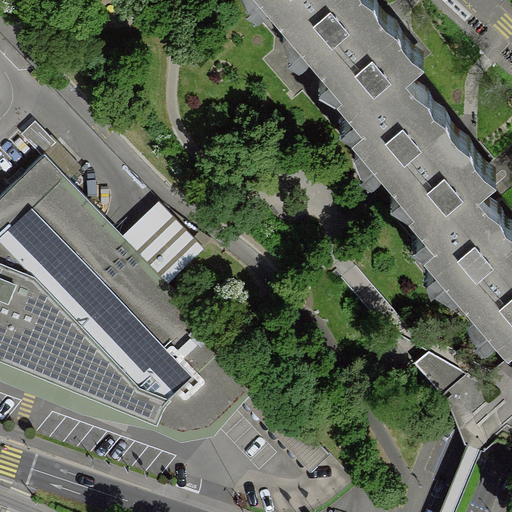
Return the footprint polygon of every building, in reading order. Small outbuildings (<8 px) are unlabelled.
[(271,0),(282,12),(295,0),(271,0)] [(323,59),(383,8),(378,0),(295,0),(282,12),(323,59)] [(364,117),(414,75),(407,66),(426,50),(414,43),(404,31),(398,18),(383,8),(323,59),(344,83),(338,87),(364,117)] [(396,175),(455,123),(446,106),(435,99),(429,86),(414,75),(364,117),(353,126),(396,175)] [(43,155),(45,153),(57,142),(36,120),(22,133),(43,155)] [(436,233),(486,190),(479,182),(498,165),(485,156),(476,147),(470,134),(455,123),(396,175),(416,199),(411,203),(436,233)] [(127,238),(45,153),(43,155),(0,195),(0,356),(34,370),(183,431),(211,425),(251,387),(254,390),(262,383),(170,282),(127,238)] [(467,290),(511,251),(511,217),(506,214),(501,201),(486,190),(436,233),(426,242),(467,290)] [(160,207),(127,238),(170,282),(201,250),(160,207)] [(511,335),(511,251),(467,290),(509,338),(511,335)] [(416,363),(454,407),(495,371),(480,363),(441,340),(433,353),(429,351),(416,363)] [(511,355),(495,371),(454,407),(461,439),(472,444),(484,448),(497,437),(511,443),(511,355)] [(313,462),(331,448),(320,434),(302,448),(313,462)]
